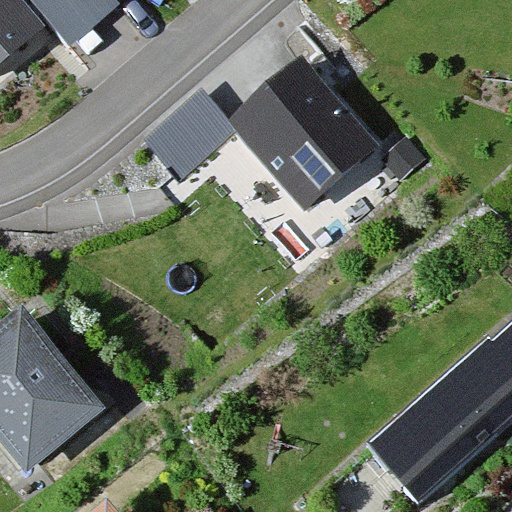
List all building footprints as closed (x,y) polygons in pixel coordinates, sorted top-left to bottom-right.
[(0,0),(0,63),(36,34),(8,0),(0,0)] [(123,0),(34,0),(72,44),(124,0),(123,0)] [(369,150),(296,68),(227,129),(300,211),(369,150)] [(195,85),(143,135),(179,172),(231,123),(195,85)] [(511,309),(358,450),(414,511),(444,511),(511,450),(511,309)] [(21,318),(0,335),(0,463),(22,489),(106,419),(21,318)]
